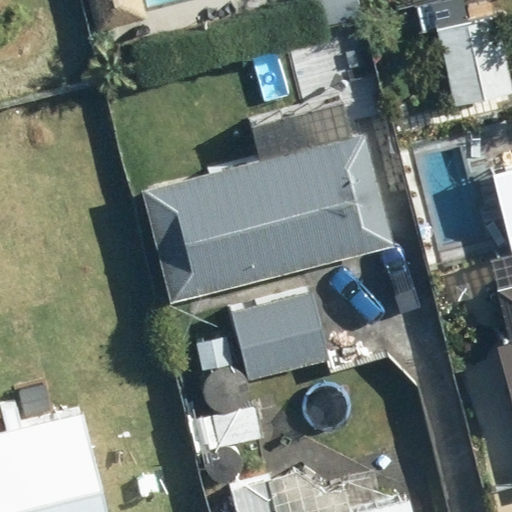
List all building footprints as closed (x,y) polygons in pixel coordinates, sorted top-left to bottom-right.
[(488,0),(436,11),(452,85),(510,73),(493,0),(488,0)] [(176,293),(396,237),(368,128),(147,184),(176,293)] [(426,228),(447,247),(461,229),(440,211),(426,228)] [(511,267),(498,271),(511,324),(511,267)] [(314,285),(235,304),(252,373),(331,354),(314,285)] [(0,426),(0,511),(112,511),(85,406),(24,421),(19,401),(6,405),(10,424),(0,426)] [(220,440),(264,434),(259,403),(215,409),(220,440)] [(419,511),(415,495),(355,508),(349,481),(330,487),(299,469),(235,483),(241,511),(419,511)]
